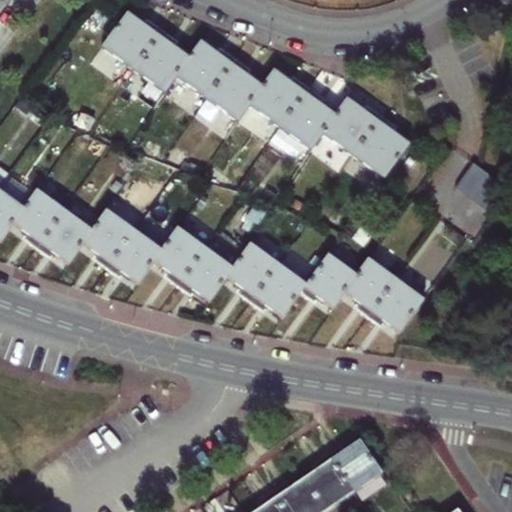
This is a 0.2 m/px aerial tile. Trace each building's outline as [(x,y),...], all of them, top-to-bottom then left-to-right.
[(124,15),(113,30),(99,49),(130,71),(159,32),(149,25),(146,30),(124,15)] [(173,78),(186,60),(167,46),(171,41),(159,32),(130,71),(161,94),(173,78)] [(198,44),(186,60),(173,78),(204,100),(232,61),(223,53),(219,59),(198,44)] [(244,69),(232,61),(204,100),(235,123),(247,107),(260,89),(240,74),(244,69)] [(271,73),(260,89),(247,107),(277,129),(306,89),(297,83),(292,88),(271,73)] [(318,98),(306,89),(277,129),(308,151),(320,135),(333,117),(314,104),(318,98)] [(351,156),(378,119),(368,111),(364,116),(344,101),(333,117),(320,135),(351,156)] [(390,128),(378,119),(351,156),(382,179),(406,147),(386,132),(390,128)] [(457,189),(468,196),(485,173),(478,168),(474,164),(457,189)] [(496,180),(485,173),(468,196),(479,204),(496,180)] [(508,189),(496,180),(479,204),(491,213),(508,189)] [(0,194),(11,203),(17,195),(0,182),(0,194)] [(41,182),(34,192),(62,212),(69,202),(41,182)] [(62,212),(34,192),(26,203),(11,224),(30,238),(27,243),(35,249),(62,212)] [(11,203),(0,194),(0,238),(11,224),(26,203),(17,195),(11,203)] [(62,212),(35,249),(43,255),(48,250),(65,264),(81,243),(89,232),(62,212)] [(89,232),(81,243),(100,258),(96,264),(104,270),(132,233),(104,212),(89,232)] [(159,253),(152,262),(170,275),(167,281),(176,288),(203,250),(176,230),(159,253)] [(159,253),(132,233),(104,270),(113,277),(118,271),(136,284),(152,262),(159,253)] [(230,270),(224,278),(243,292),(240,298),(249,305),(276,266),(248,245),(230,270)] [(230,270),(203,250),(176,288),(185,295),(190,289),(207,302),(224,278),(230,270)] [(312,275),(342,297),(345,293),(357,276),(328,254),(312,275)] [(368,260),(357,276),(345,293),(363,306),(360,310),(369,316),(395,280),(368,260)] [(304,286),(276,266),(249,305),(256,310),(260,305),(280,320),(299,293),(304,286)] [(334,309),(342,297),(312,275),(304,286),(299,293),(310,301),(314,295),(334,309)] [(424,301),(395,280),(369,316),(378,323),(381,319),(401,334),(424,301)] [(332,453),(325,458),(352,497),(380,478),(356,443),(336,457),(332,453)] [(301,481),(322,511),(330,511),(352,497),(325,458),(316,464),(319,469),(301,481)] [(270,495),(281,511),(322,511),(301,481),(281,494),(278,490),(270,495)] [(281,511),(270,495),(261,502),(264,506),(255,511),(281,511)] [(357,511),(360,510),(352,497),(330,511),(357,511)]
